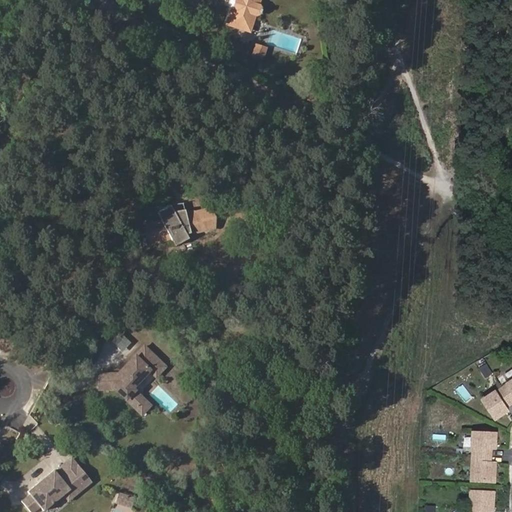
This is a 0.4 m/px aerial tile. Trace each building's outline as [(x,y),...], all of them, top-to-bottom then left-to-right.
[(262,14),(263,8),(260,5),(261,0),(230,0),(229,6),(231,9),(226,24),(247,31),(252,29),(257,15),(262,14)] [(264,59),(269,46),(257,42),(253,56),(264,59)] [(154,192),(140,196),(150,209),(160,206),(159,202),(161,201),(154,192)] [(160,206),(150,209),(136,213),(142,231),(162,225),(164,229),(176,221),(204,212),(199,194),(183,199),(182,197),(161,201),(159,202),(160,206)] [(114,340),(125,349),(131,341),(121,332),(114,340)] [(94,362),(93,377),(110,377),(125,391),(133,382),(127,376),(144,358),(148,358),(153,361),(160,354),(138,334),(112,362),(94,362)] [(491,396),(491,395),(478,403),(491,423),(503,414),(501,410),(511,402),(511,380),(503,386),(503,387),(491,396)] [(142,397),(146,393),(133,382),(125,391),(131,397),(135,392),(142,397)] [(137,402),(142,397),(135,392),(131,397),(137,402)] [(492,452),(492,436),(469,436),(468,451),(469,451),(469,466),(468,466),(467,485),(490,486),(491,470),(486,470),(486,466),(487,451),(492,452)] [(68,445),(54,457),(62,465),(75,454),(68,445)] [(62,465),(59,468),(51,459),(25,481),(27,484),(19,490),(30,503),(37,496),(41,500),(60,484),(70,475),(75,482),(89,470),(75,454),(62,465)] [(60,484),(65,490),(75,482),(70,475),(60,484)] [(114,486),(122,488),(125,480),(117,478),(114,486)] [(128,490),(131,482),(125,480),(122,488),(128,490)] [(117,504),(133,506),(135,493),(118,491),(117,504)] [(484,511),(489,511),(489,495),(467,495),(466,511),(484,511)]
